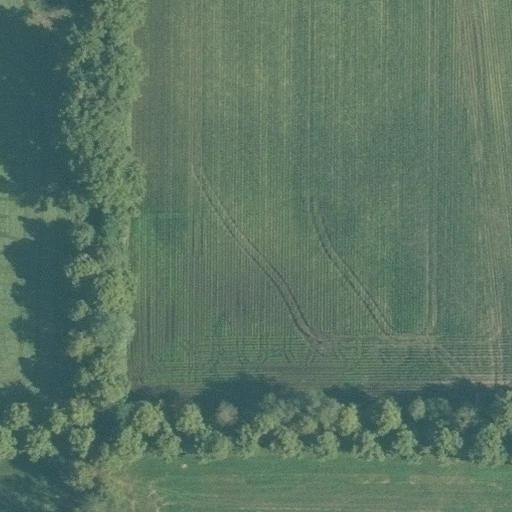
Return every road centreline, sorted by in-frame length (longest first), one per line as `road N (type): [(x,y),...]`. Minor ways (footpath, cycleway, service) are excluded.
road 1 (track): [(102,0),(96,511)]
road 2 (track): [(0,433),(511,436)]
